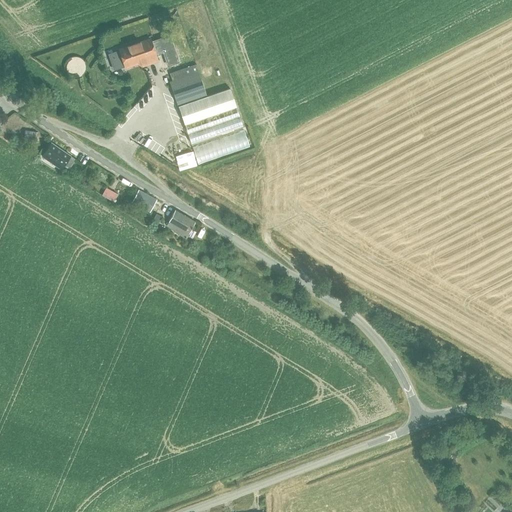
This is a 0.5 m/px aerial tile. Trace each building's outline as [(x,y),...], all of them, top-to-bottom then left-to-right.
[(119,51),(109,55),(114,70),(124,66),(125,68),(146,61),(147,64),(158,61),(150,39),(119,50),(119,51)] [(170,72),(173,81),(169,82),(177,106),(178,105),(191,143),(242,126),(230,89),(207,96),(198,72),(196,64),(170,72)] [(152,128),(153,134),(173,128),(171,122),(152,128)] [(34,139),(35,132),(25,131),(24,138),(34,139)] [(70,156),(50,143),(43,153),(44,154),(41,157),(56,166),(58,163),(68,169),(74,159),(69,156),(70,156)] [(113,201),(117,194),(106,187),(102,195),(113,201)] [(153,206),(156,200),(138,190),(132,200),(140,205),(143,200),(153,206)] [(174,232),(186,238),(194,222),(174,211),(167,223),(177,228),(174,232)]
